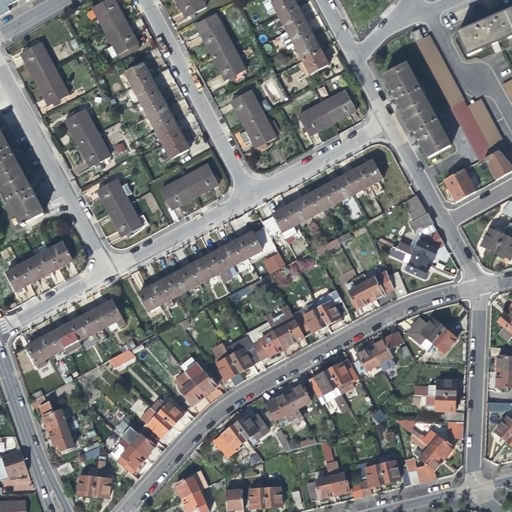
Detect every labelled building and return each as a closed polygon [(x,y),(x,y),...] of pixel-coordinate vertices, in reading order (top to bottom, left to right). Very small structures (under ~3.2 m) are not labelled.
[(0,0),(0,17),(12,11),(8,4),(10,3),(12,5),(15,3),(20,0),(26,0),(28,1),(30,0),(0,0)] [(110,0),(95,8),(107,32),(128,21),(121,10),(115,0),(110,0)] [(208,8),(203,0),(177,0),(181,6),(188,19),(208,8)] [(277,11),(281,17),(298,8),(295,1),(294,0),(279,0),(273,3),(271,0),(268,0),(264,3),(271,15),(277,11)] [(302,15),(298,8),(281,17),(289,32),(306,22),(302,15)] [(460,34),(470,56),(484,49),(484,48),(493,44),(493,45),(500,43),(499,41),(509,37),(510,38),(511,37),(511,11),(506,14),(460,34)] [(197,24),(202,35),(222,24),(217,14),(197,24)] [(114,58),(120,54),(140,44),(134,33),(128,21),(107,32),(115,46),(109,49),(114,58)] [(310,29),(306,22),(289,32),(296,46),(314,36),(310,29)] [(209,47),(215,58),(235,47),(222,24),(202,35),(209,47)] [(412,34),(416,43),(424,39),(420,31),(412,34)] [(289,49),(296,46),(289,32),(281,35),(289,49)] [(317,43),(314,36),(296,46),(304,60),(322,51),(317,43)] [(446,96),(452,108),(466,101),(431,36),(417,43),(446,96)] [(30,68),(36,78),(56,67),(42,44),(23,54),(30,68)] [(142,47),(140,44),(120,54),(122,58),(142,47)] [(247,70),(235,47),(215,58),(221,70),(227,81),(247,70)] [(326,58),(322,51),(304,60),(312,75),(330,66),(326,58)] [(127,73),(135,87),(152,78),(149,72),(145,64),(127,73)] [(402,107),(408,117),(430,105),(418,83),(417,83),(412,74),(413,73),(408,64),(386,75),(392,87),(391,87),(397,99),(401,107),(402,107)] [(71,95),(56,67),(36,78),(43,92),(51,106),(71,95)] [(156,86),(152,78),(135,87),(143,101),(160,92),(156,86)] [(282,97),(276,79),(266,83),(272,101),(282,97)] [(511,99),(511,79),(503,84),(511,99)] [(239,114),(245,125),(265,114),(252,91),(232,102),(239,114)] [(163,99),(160,92),(143,101),(151,116),(168,107),(163,99)] [(347,92),(323,104),(333,124),(346,117),(357,111),(347,92)] [(498,181),(508,175),(511,172),(511,150),(510,151),(482,100),(469,107),(495,154),(486,159),(498,181)] [(486,159),(495,154),(469,107),(466,101),(452,108),(482,161),(486,159)] [(322,130),(333,124),(323,104),(300,117),(310,136),(322,130)] [(442,128),(430,105),(408,117),(414,128),(413,128),(418,139),(423,149),(425,148),(430,159),(453,146),(448,137),(447,138),(441,128),(442,128)] [(171,114),(168,107),(151,116),(158,130),(175,121),(171,114)] [(74,134),(79,144),(99,133),(87,110),(67,121),(74,134)] [(277,138),(276,136),(270,124),(265,114),(245,125),(248,131),(243,134),(246,139),(248,143),(253,140),(258,149),(277,138)] [(179,128),(175,121),(158,130),(165,144),(183,135),(179,128)] [(275,122),(270,124),(276,136),(281,133),(275,122)] [(0,182),(1,185),(23,173),(18,163),(19,163),(13,153),(8,143),(7,143),(1,132),(0,132),(0,182)] [(112,157),(99,133),(79,144),(86,156),(92,168),(112,157)] [(187,142),(183,135),(165,144),(173,159),(191,150),(187,142)] [(123,142),(115,146),(118,153),(126,150),(123,142)] [(367,165),(359,170),(369,186),(384,178),(375,161),(367,165)] [(209,166),(186,178),(197,198),(209,191),(220,185),(209,166)] [(353,173),(345,177),(354,194),(369,186),(359,170),(353,173)] [(458,203),(477,192),(465,170),(445,181),(453,194),(458,203)] [(29,184),(23,173),(1,185),(13,208),(14,207),(20,217),(13,220),(16,225),(21,223),(23,226),(45,214),(39,204),(40,203),(35,192),(30,184),(29,184)] [(338,181),(331,185),(340,202),(354,194),(345,177),(338,181)] [(186,203),(197,198),(186,178),(162,190),(173,210),(186,203)] [(106,205),(111,215),(131,204),(128,198),(123,188),(119,181),(98,191),(106,205)] [(128,185),(123,188),(128,198),(134,195),(128,185)] [(324,188),(317,192),(326,209),(340,202),(331,185),(324,188)] [(310,196),(302,200),(311,217),(326,209),(317,192),(310,196)] [(417,196),(405,202),(416,221),(428,214),(422,204),(417,196)] [(352,198),(344,203),(354,219),(362,214),(352,198)] [(296,225),(311,217),(302,200),(296,204),(287,208),(296,225)] [(144,227),(131,204),(111,215),(117,226),(123,238),(144,227)] [(300,232),(296,225),(287,208),(281,212),(274,215),(275,217),(282,230),(286,239),(300,232)] [(412,222),(418,233),(433,224),(428,214),(416,221),(412,222)] [(266,226),(271,236),(282,230),(275,217),(263,222),(266,226)] [(511,222),(510,222),(507,229),(504,235),(497,253),(506,257),(511,259),(511,256),(511,222)] [(418,233),(419,234),(422,240),(437,231),(433,224),(418,233)] [(496,229),(495,231),(504,235),(507,229),(498,225),(496,229)] [(252,234),(240,240),(249,258),(275,244),(273,241),(271,236),(266,226),(252,234)] [(490,250),(497,253),(504,235),(495,231),(496,229),(492,228),(489,236),(487,235),(483,247),(490,250)] [(441,237),(437,231),(422,240),(417,249),(412,247),(401,242),(398,249),(409,253),(415,256),(432,264),(438,250),(446,245),(442,238),(441,237)] [(419,234),(412,247),(417,249),(422,240),(419,234)] [(235,266),(249,258),(240,240),(232,244),(225,248),(235,266)] [(65,243),(51,251),(60,268),(68,264),(74,260),(65,243)] [(391,254),(405,261),(409,253),(398,249),(394,247),(391,254)] [(239,274),(235,266),(225,248),(219,251),(210,256),(220,274),(224,282),(239,274)] [(52,272),(60,268),(51,251),(36,259),(45,276),(52,272)] [(279,270),(284,268),(287,266),(280,253),(270,259),(277,271),(279,270)] [(415,256),(409,253),(405,261),(411,264),(415,256)] [(206,281),(220,274),(210,256),(204,259),(196,263),(206,281)] [(428,271),(432,264),(415,256),(411,264),(408,270),(425,278),(428,271)] [(304,257),(294,262),(297,269),(298,270),(308,265),(304,257)] [(39,279),(45,276),(36,259),(22,266),(31,284),(39,279)] [(287,274),(297,269),(294,262),(287,266),(284,268),(287,274)] [(191,289),(206,281),(196,263),(188,268),(182,271),(191,289)] [(23,288),(31,284),(22,266),(7,274),(16,291),(23,288)] [(398,270),(388,275),(395,290),(399,299),(409,295),(398,270)] [(177,296),(191,289),(182,271),(175,275),(168,279),(177,296)] [(388,273),(376,279),(369,282),(366,277),(365,274),(359,277),(373,303),(385,296),(395,290),(388,275),(388,273)] [(373,273),(366,277),(369,282),(376,279),(373,273)] [(261,280),(250,286),(252,291),(253,291),(275,279),(272,274),(261,280)] [(367,306),(373,303),(359,277),(353,281),(354,283),(347,286),(354,299),(353,300),(358,310),(367,306)] [(171,300),(177,296),(168,279),(160,283),(154,286),(163,304),(166,310),(174,306),(171,300)] [(149,312),(163,304),(154,286),(146,290),(139,294),(149,312)] [(233,301),(252,291),(250,286),(246,287),(232,295),(231,296),(230,296),(233,301)] [(337,290),(329,295),(330,298),(332,297),(335,302),(333,303),(335,306),(343,301),(337,290)] [(350,314),(343,301),(335,306),(333,303),(335,302),(332,297),(330,298),(329,295),(316,302),(329,326),(341,319),(350,314)] [(107,305),(100,309),(109,326),(112,331),(127,323),(115,301),(107,305)] [(309,312),(296,319),(304,333),(312,329),(314,334),(319,331),(322,330),(323,333),(330,329),(329,326),(316,302),(307,307),(309,312)] [(298,342),(302,350),(311,346),(307,339),(304,333),(296,319),(289,306),(282,310),(286,318),(271,326),(284,350),(293,345),(298,342)] [(102,329),(109,326),(100,309),(93,312),(86,316),(94,333),(100,343),(108,339),(102,329)] [(511,341),(511,339),(511,311),(510,310),(505,316),(500,322),(506,327),(501,333),(511,341)] [(80,341),(94,333),(86,316),(79,320),(71,324),(80,341)] [(409,334),(422,345),(427,339),(433,344),(446,329),(434,320),(430,325),(426,322),(422,319),(409,334)] [(83,348),(80,341),(71,324),(63,328),(56,332),(65,349),(69,356),(83,348)] [(259,342),(254,346),(263,362),(264,364),(273,360),(271,357),(276,354),(284,350),(271,326),(259,333),(262,339),(258,341),(259,342)] [(452,334),(446,329),(433,344),(445,353),(450,347),(451,347),(458,339),(452,334)] [(51,357),(65,349),(56,332),(49,336),(42,340),(51,357)] [(259,333),(250,338),(254,346),(259,342),(258,341),(262,339),(259,333)] [(249,337),(227,349),(241,373),(252,367),(263,362),(254,346),(250,338),(249,337)] [(431,347),(433,344),(427,339),(422,345),(429,350),(431,347)] [(46,360),(51,357),(42,340),(36,343),(28,347),(39,369),(48,364),(46,360)] [(379,344),(372,348),(382,366),(384,371),(397,365),(390,351),(391,351),(386,340),(379,344)] [(414,357),(407,345),(400,350),(407,362),(414,357)] [(232,378),(241,373),(227,349),(226,346),(217,352),(221,359),(217,361),(222,370),(221,371),(227,381),(232,378)] [(378,369),(382,366),(372,348),(366,351),(358,355),(361,361),(355,364),(361,376),(377,367),(378,369)] [(136,356),(130,350),(123,353),(111,360),(115,367),(136,356)] [(428,350),(422,358),(426,362),(433,354),(428,350)] [(511,357),(509,357),(509,356),(499,355),(498,365),(498,372),(511,372),(511,357)] [(181,366),(186,372),(197,363),(192,357),(181,366)] [(342,394),(343,396),(355,388),(353,384),(360,381),(350,360),(340,365),(330,371),(342,394)] [(197,363),(186,372),(212,403),(218,399),(223,395),(217,388),(219,387),(212,378),(210,379),(197,363)] [(342,394),(330,371),(321,376),(310,381),(320,400),(327,396),(330,402),(343,396),(342,394)] [(174,381),(200,414),(206,408),(212,403),(186,372),(174,381)] [(508,387),(511,386),(511,372),(498,372),(498,380),(498,388),(508,388),(508,387)] [(245,381),(241,373),(232,378),(237,386),(241,383),(245,381)] [(435,381),(435,387),(438,387),(438,397),(457,397),(460,397),(460,392),(461,387),(457,387),(457,381),(445,381),(435,381)] [(298,388),(290,392),(303,417),(308,415),(304,406),(312,402),(308,395),(309,394),(304,385),(298,388)] [(416,387),(415,396),(424,396),(427,396),(431,397),(431,388),(416,387)] [(35,394),(38,399),(44,396),(45,395),(42,390),(35,394)] [(299,420),(303,417),(290,392),(281,397),(267,404),(279,426),(288,421),(290,423),(298,418),(299,420)] [(48,404),(44,396),(38,399),(31,403),(35,411),(41,408),(45,419),(49,431),(78,421),(76,416),(72,417),(66,419),(62,410),(55,413),(52,403),(48,404)] [(456,407),(457,397),(438,397),(431,397),(427,396),(427,405),(433,405),(433,410),(445,411),(444,422),(450,422),(465,423),(465,413),(456,412),(456,407)] [(152,407),(152,408),(181,434),(187,427),(180,420),(182,418),(185,416),(167,401),(163,405),(158,400),(152,407)] [(511,410),(511,403),(488,402),(487,412),(504,412),(504,411),(511,410)] [(69,408),(62,410),(66,419),(72,417),(69,408)] [(168,434),(175,441),(178,437),(181,434),(152,408),(142,419),(147,424),(144,428),(152,435),(155,431),(164,439),(168,434)] [(385,415),(381,410),(373,417),(377,422),(385,415)] [(234,424),(235,426),(246,440),(255,434),(256,436),(265,429),(259,421),(255,424),(248,416),(246,417),(244,419),(239,412),(230,419),(234,424)] [(502,437),(507,442),(511,436),(511,422),(508,419),(504,425),(503,424),(496,432),(502,437)] [(414,421),(396,420),(407,429),(414,421)] [(79,425),(78,421),(49,431),(52,439),(55,446),(59,444),(66,442),(66,441),(72,438),(69,429),(79,425)] [(449,438),(464,438),(465,423),(450,422),(449,438)] [(240,445),(246,440),(235,426),(228,431),(224,434),(230,443),(230,442),(237,451),(242,447),(240,445)] [(121,435),(122,436),(128,442),(146,458),(150,461),(154,464),(161,456),(167,449),(161,444),(158,448),(149,439),(148,440),(138,431),(136,433),(133,436),(129,433),(126,430),(121,435)] [(291,450),(284,431),(277,433),(284,452),(291,450)] [(420,433),(417,437),(444,460),(449,454),(454,448),(445,441),(445,442),(432,431),(426,438),(420,433)] [(440,465),(444,460),(417,437),(415,435),(412,439),(426,451),(423,454),(418,450),(415,454),(426,464),(423,467),(417,469),(414,459),(406,461),(408,469),(412,486),(438,479),(436,471),(440,465)] [(108,452),(114,457),(128,442),(122,436),(108,452)] [(75,447),(72,438),(66,441),(66,442),(59,444),(62,452),(75,447)] [(83,448),(85,453),(99,447),(97,442),(83,448)] [(144,461),(146,458),(128,442),(114,457),(130,471),(135,476),(141,469),(147,463),(144,461)] [(101,446),(99,447),(85,453),(83,454),(86,460),(101,453),(101,446)] [(323,449),(328,470),(330,478),(335,497),(344,495),(350,493),(347,482),(346,482),(345,475),(340,476),(337,461),(334,462),(330,447),(323,449)] [(21,451),(0,458),(0,481),(28,472),(25,463),(21,451)] [(257,453),(248,456),(252,465),(261,462),(257,453)] [(384,454),(379,455),(386,483),(395,481),(401,480),(398,469),(397,469),(395,459),(390,460),(390,462),(386,464),(384,454)] [(374,456),(375,463),(376,466),(367,469),(369,476),(368,477),(369,480),(360,483),(363,498),(372,495),(370,487),(379,485),(386,483),(379,455),(374,456)] [(57,468),(61,476),(75,469),(71,461),(57,468)] [(80,496),(95,497),(98,478),(92,477),(93,469),(84,468),(82,485),(81,484),(80,496)] [(401,472),(406,487),(412,486),(408,469),(401,472)] [(315,474),(317,482),(330,478),(328,470),(315,474)] [(125,476),(135,485),(140,480),(135,476),(130,471),(125,476)] [(176,485),(183,499),(202,490),(209,487),(201,471),(188,477),(189,480),(187,481),(186,482),(185,480),(176,485)] [(105,479),(98,478),(95,497),(103,498),(111,499),(112,488),(111,488),(112,477),(105,476),(105,479)] [(325,499),(335,497),(330,478),(317,482),(308,484),(312,502),(325,499)] [(265,481),(266,489),(276,488),(275,486),(275,481),(265,481)] [(350,485),(354,500),(363,498),(360,483),(350,485)] [(281,485),(275,486),(276,488),(266,489),(267,508),(275,507),(283,507),(282,496),(281,496),(281,485)] [(243,488),(243,491),(244,501),(251,500),(252,509),(258,509),(267,508),(266,489),(256,490),(256,487),(243,488)] [(204,495),(202,490),(183,499),(189,511),(209,511),(202,495),(204,495)] [(299,490),(292,492),(295,504),(302,502),(299,490)] [(244,510),(244,501),(243,491),(227,492),(227,498),(228,511),(236,510),(244,510)] [(0,503),(0,511),(27,511),(27,501),(0,503)]
